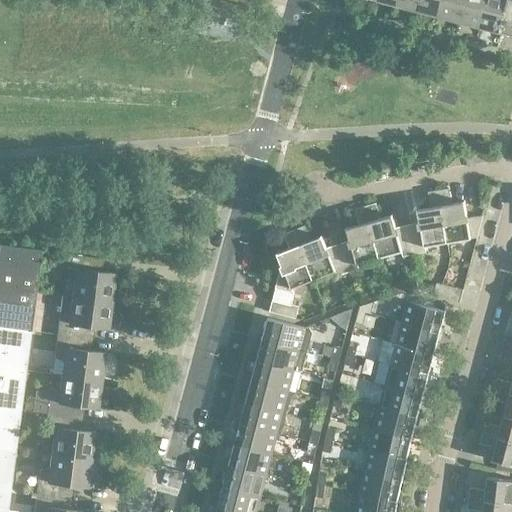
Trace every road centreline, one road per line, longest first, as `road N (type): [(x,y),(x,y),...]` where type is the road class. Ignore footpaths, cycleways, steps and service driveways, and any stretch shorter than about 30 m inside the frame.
road 1 (tertiary): [(160,511),(295,0)]
road 2 (residential): [(433,511),(511,204)]
road 3 (residential): [(321,203),(511,170)]
